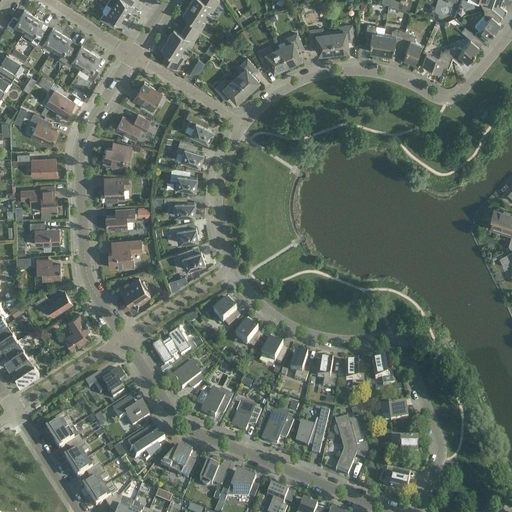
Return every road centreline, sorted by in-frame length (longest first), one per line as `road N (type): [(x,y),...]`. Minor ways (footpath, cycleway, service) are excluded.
road 1 (residential): [(420,511),(439,444),(394,337),(345,340),(297,329),(262,308),(228,268)]
road 2 (residential): [(242,123),(271,96),(327,72),(386,74),(451,99),(511,28)]
road 3 (residential): [(380,511),(185,429),(120,340)]
road 4 (residential): [(120,340),(90,288),(77,147),(131,53)]
road 5 (residential): [(228,268),(218,184),(242,123)]
road 6 (residential): [(242,123),(131,53)]
road 7 (residential): [(120,340),(228,268)]
road 8 (residential): [(15,410),(120,340)]
road 9 (residential): [(15,410),(79,511)]
